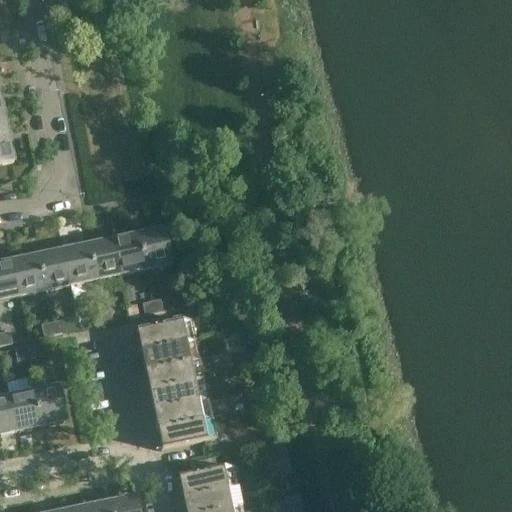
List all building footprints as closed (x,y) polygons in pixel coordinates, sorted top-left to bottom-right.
[(0,114),(0,140),(8,139),(3,114),(0,114)] [(0,167),(14,165),(8,139),(0,140),(0,167)] [(170,264),(163,228),(137,234),(144,269),(170,264)] [(144,269),(137,234),(112,239),(119,274),(144,269)] [(119,274),(112,239),(87,245),(94,280),(119,274)] [(87,245),(61,250),(69,285),(94,280),(87,245)] [(61,250),(36,255),(43,291),(69,285),(61,250)] [(18,296),(43,291),(36,255),(11,261),(18,296)] [(0,299),(18,296),(11,261),(0,262),(0,299)] [(159,299),(151,301),(154,313),(162,311),(159,299)] [(154,313),(151,301),(141,303),(144,315),(154,313)] [(244,306),(232,308),(236,328),(248,326),(244,306)] [(109,310),(101,312),(103,324),(111,322),(109,310)] [(103,324),(101,312),(91,314),(94,326),(103,324)] [(58,321),(50,323),(53,335),(61,333),(58,321)] [(140,330),(145,350),(184,342),(180,322),(140,330)] [(53,335),(50,323),(40,325),(42,337),(53,335)] [(8,332),(0,333),(3,345),(11,344),(8,332)] [(252,347),(249,332),(239,334),(242,349),(252,347)] [(149,370),(188,362),(184,342),(145,350),(149,370)] [(32,347),(23,349),(25,361),(35,359),(32,347)] [(17,363),(25,361),(23,349),(14,351),(17,363)] [(253,351),(245,353),(249,369),(257,368),(253,351)] [(149,370),(153,390),(192,381),(188,362),(149,370)] [(157,409),(196,401),(192,381),(153,390),(157,409)] [(32,391),(39,427),(66,421),(58,386),(32,391)] [(7,397),(15,432),(39,427),(32,391),(7,397)] [(262,394),(253,396),(255,406),(264,404),(262,394)] [(0,398),(0,435),(15,432),(7,397),(0,398)] [(157,409),(161,429),(200,421),(196,401),(157,409)] [(277,413),(265,415),(268,429),(280,426),(277,413)] [(161,429),(166,450),(205,441),(200,421),(161,429)] [(268,467),(288,463),(284,443),(264,447),(268,467)] [(182,477),(186,497),(225,489),(221,469),(182,477)] [(189,511),(215,511),(230,509),(237,507),(233,487),(225,489),(186,497),(189,511)] [(137,511),(135,497),(108,503),(110,511),(137,511)] [(285,511),(301,511),(298,498),(283,501),(285,511)] [(83,511),(110,511),(108,503),(83,508),(83,511)]
